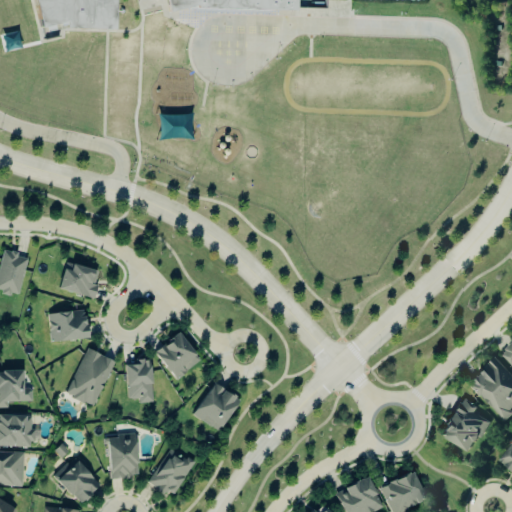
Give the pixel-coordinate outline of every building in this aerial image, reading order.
[(295,0),(295,11),(196,8),(195,5),(168,12),(164,0),(113,0),(113,28),(64,27),(64,21),(40,27),(33,0),(295,0)] [(0,293),(17,297),(25,260),(16,258),(17,254),(1,251),(0,255),(0,293)] [(96,273),(71,265),(69,273),(62,271),(57,290),(92,301),(96,286),(93,285),(96,273)] [(49,344),(86,339),(83,311),(46,316),(49,344)] [(199,363),(178,335),(152,354),(173,381),(199,363)] [(511,344),(501,356),(511,367),(511,344)] [(113,363),(85,350),(64,396),(92,409),(113,363)] [(500,424),(511,415),(509,410),(511,408),(511,377),(500,360),(470,380),(500,424)] [(124,366),(126,401),(137,400),(137,405),(151,404),(149,361),(131,362),(132,366),(124,366)] [(21,372),(0,372),(0,409),(6,410),(6,403),(30,403),(30,389),(21,389),(21,372)] [(191,417),(217,434),(238,402),(211,385),(191,417)] [(440,437),(471,454),(488,422),(473,414),(476,409),(460,400),(440,437)] [(0,446),(37,448),(38,432),(29,431),(30,417),(0,416),(0,446)] [(108,480),(136,479),(134,436),(106,437),(108,480)] [(511,471),(511,444),(499,463),(511,471)] [(169,498),(192,465),(169,449),(146,482),(169,498)] [(0,487),(21,488),(22,454),(0,453),(0,487)] [(99,485),(70,459),(51,480),(80,506),(99,485)] [(388,511),(403,511),(425,501),(411,473),(378,489),(388,511)] [(333,495),(342,511),(374,511),(381,508),(366,478),(333,495)] [(12,511),(13,511),(0,503),(0,511),(12,511)]
